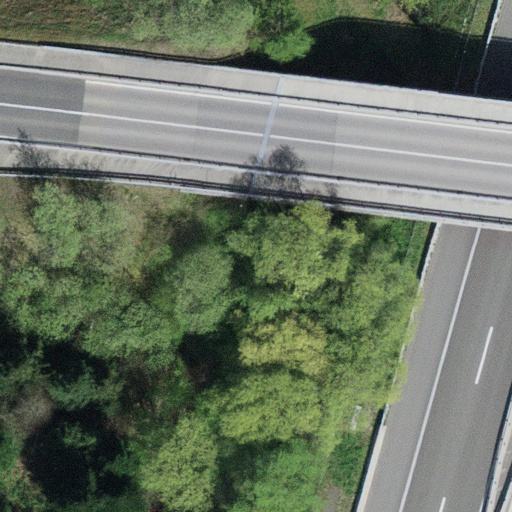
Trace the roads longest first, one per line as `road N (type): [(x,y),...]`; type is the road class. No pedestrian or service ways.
road 1 (secondary): [(511,164),(0,104)]
road 2 (motorway): [(511,254),(440,511)]
